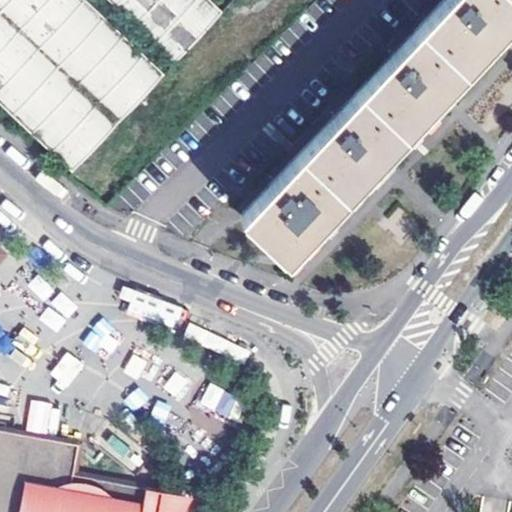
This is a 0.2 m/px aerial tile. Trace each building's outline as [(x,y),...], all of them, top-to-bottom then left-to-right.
[(83,0),(0,0),(0,99),(74,168),(162,73),(83,0)] [(207,0),(112,0),(175,60),(221,13),(207,0)] [(511,0),(445,0),(241,216),(284,258),(321,220),(363,176),(374,164),(441,94),(500,32),(511,18),(511,0)] [(0,248),(10,235),(0,228),(0,248)] [(65,351),(48,375),(65,387),(83,364),(65,351)] [(226,420),(239,401),(211,382),(198,401),(226,420)] [(29,400),(25,430),(55,435),(60,404),(29,400)] [(130,499),(115,496),(93,492),(69,488),(56,485),(61,457),(45,454),(31,451),(33,437),(0,430),(0,511),(127,511),(128,511),(130,499)] [(144,511),(149,488),(74,475),(80,445),(33,437),(31,451),(45,454),(61,457),(56,485),(69,488),(93,492),(115,496),(130,499),(128,511),(127,511),(144,511)] [(174,492),(149,488),(144,511),(187,511),(188,511),(174,492)] [(174,492),(188,511),(196,498),(174,492)]
